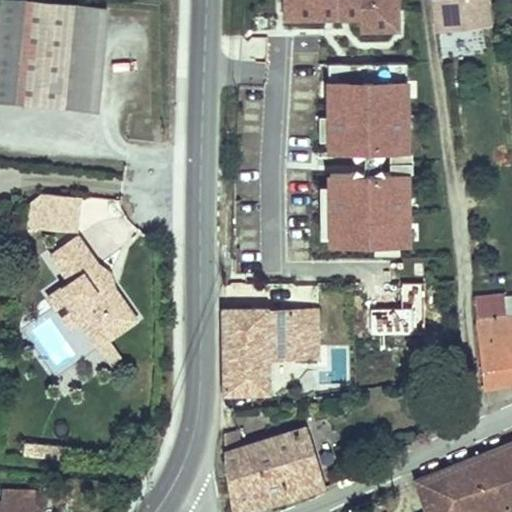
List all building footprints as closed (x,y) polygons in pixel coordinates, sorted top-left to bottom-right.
[(283,0),(284,23),(360,22),(360,35),(401,35),(401,0),(283,0)] [(427,0),(430,28),(484,22),(482,0),(427,0)] [(0,100),(89,108),(99,14),(0,4),(0,100)] [(411,84),(327,83),(326,155),(390,155),(410,156),(411,84)] [(410,156),(390,155),(390,178),(411,179),(415,179),(415,156),(410,156)] [(410,248),(411,179),(390,178),(328,178),(327,247),(410,248)] [(81,198),(40,195),(31,202),(29,228),(79,231),(81,198)] [(97,265),(75,237),(51,255),(69,278),(48,294),(70,323),(79,315),(88,309),(110,337),(136,316),(112,286),(107,290),(91,270),(97,265)] [(110,271),(97,265),(91,270),(107,290),(112,286),(110,271)] [(401,310),(371,310),(371,335),(414,335),(414,328),(424,328),(424,284),(401,284),(401,310)] [(494,385),(511,381),(511,314),(498,316),(496,295),(473,298),(480,388),(494,385)] [(110,337),(88,309),(79,315),(101,343),(110,337)] [(315,309),(220,310),(220,347),(221,392),(270,392),(269,363),(319,362),(315,309)] [(266,425),(223,432),(225,476),(229,511),(234,511),(299,494),(322,484),(307,427),(268,435),(266,425)] [(511,510),(511,444),(511,443),(465,462),(478,503),(492,497),(497,511),(509,511),(511,511),(511,510)] [(478,503),(465,462),(443,472),(453,503),(456,511),(452,511),(511,511),(509,511),(497,511),(492,497),(478,503)] [(428,511),(452,511),(456,511),(453,503),(443,472),(419,483),(428,511)] [(0,511),(61,511),(61,493),(4,492),(3,504),(0,504),(0,511)]
